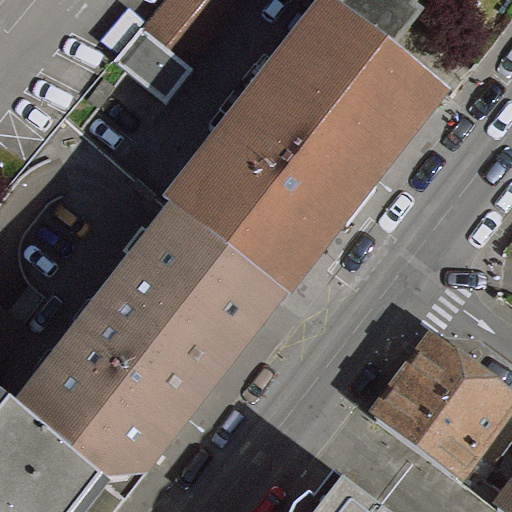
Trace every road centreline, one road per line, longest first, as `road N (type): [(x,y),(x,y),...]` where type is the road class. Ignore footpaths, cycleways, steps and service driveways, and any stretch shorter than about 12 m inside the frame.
road 1 (tertiary): [(209,511),(403,266)]
road 2 (tertiary): [(403,266),(511,129)]
road 3 (residential): [(403,266),(511,347)]
